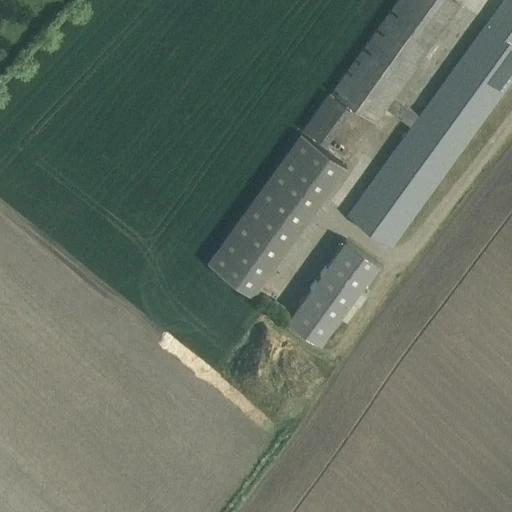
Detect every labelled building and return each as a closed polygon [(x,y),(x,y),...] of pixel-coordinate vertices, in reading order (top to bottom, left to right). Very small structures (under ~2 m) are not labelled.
[(385,107),(412,125),(419,115),(392,97),(460,3),(455,0),(397,0),(333,89),(376,119),(385,107)] [(419,115),(412,125),(347,214),(390,245),(511,76),(511,0),(493,27),(486,22),(419,115)] [(323,142),(344,105),(321,92),(300,129),(323,142)] [(346,164),(300,131),(206,260),(253,295),(346,164)] [(343,239),(286,319),(320,344),(378,263),(343,239)]
